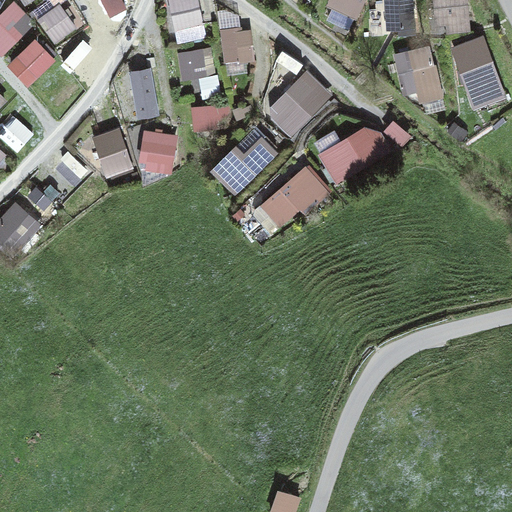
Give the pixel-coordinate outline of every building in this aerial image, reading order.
[(132,2),(130,0),(95,0),(103,11),(113,5),(117,12),(132,2)] [(206,37),(197,0),(168,0),(178,43),(206,37)] [(365,0),(328,0),(326,5),(357,20),(365,0)] [(416,28),(415,0),(386,0),(387,29),(416,28)] [(471,32),(467,0),(432,0),(436,35),(471,32)] [(35,23),(14,1),(0,15),(0,54),(1,56),(35,23)] [(76,28),(60,4),(38,19),(54,43),(76,28)] [(242,27),(220,30),(225,64),(252,61),(248,30),(242,30),(242,27)] [(506,99),(483,37),(451,48),(474,110),(506,99)] [(104,61),(87,39),(65,56),(82,78),(104,61)] [(53,60),(34,40),(7,66),(27,86),(53,60)] [(443,98),(430,44),(391,53),(402,96),(416,92),(419,104),(443,98)] [(215,75),(210,47),(177,53),(182,81),(215,75)] [(332,95),(306,70),(270,107),(271,119),(290,138),(332,95)] [(155,104),(148,75),(125,81),(128,94),(140,91),(143,106),(155,104)] [(232,127),(229,103),(192,107),(194,131),(232,127)] [(0,124),(0,130),(18,149),(35,134),(14,112),(0,124)] [(411,136),(393,121),(384,132),(401,147),(411,136)] [(382,133),(365,127),(319,154),(337,185),(393,152),(382,133)] [(133,168),(119,128),(92,137),(106,178),(133,168)] [(278,154),(255,129),(211,171),(235,196),(278,154)] [(177,136),(144,130),(139,169),(171,174),(177,136)] [(89,174),(65,152),(45,174),(62,189),(69,182),(76,188),(89,174)] [(329,194),(305,166),(255,209),(274,232),(300,209),(304,214),(329,194)] [(41,226),(15,203),(0,219),(0,248),(12,258),(41,226)] [(271,511),(293,511),(299,497),(279,490),(271,511)]
